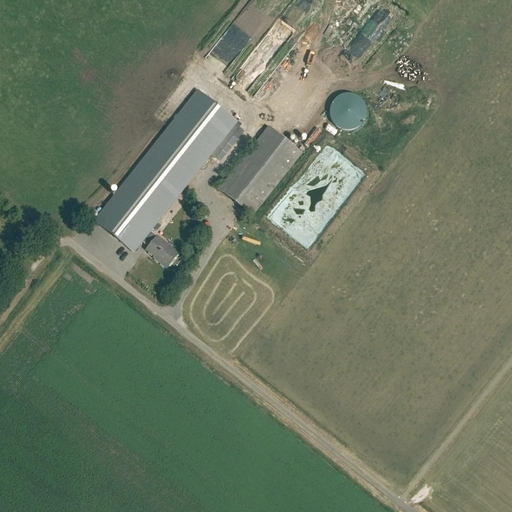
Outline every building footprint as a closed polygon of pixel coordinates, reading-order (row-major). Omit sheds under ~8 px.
[(363,16),(366,21),(374,17),(372,12),(363,16)] [(231,103),(262,63),(250,54),(235,73),(237,74),(227,88),(228,89),(222,96),(231,103)] [(272,84),(277,89),(284,83),(280,78),(272,84)] [(215,94),(200,109),(210,118),(224,104),(215,94)] [(358,105),(329,112),(331,121),(339,119),(341,127),(362,122),(358,105)] [(324,123),(321,128),(331,133),(333,129),(324,123)] [(311,124),(295,145),(301,150),(318,129),(311,124)] [(251,217),(301,154),(268,128),(218,191),(251,217)] [(286,136),(291,138),(294,131),(289,129),(286,136)] [(177,255),(148,231),(205,159),(169,130),(124,187),(95,223),(132,252),(140,242),(148,248),(146,251),(154,258),(153,259),(166,269),(177,255)] [(290,140),(294,143),(299,137),(296,134),(290,140)] [(317,146),(262,214),(279,227),(283,222),(278,218),(282,213),(279,210),(283,205),(289,210),(290,208),(305,212),(299,220),(295,219),(292,228),(307,233),(309,224),(316,216),(324,218),(333,208),(335,201),(337,202),(353,182),(355,177),(359,171),(360,169),(329,144),(322,142),(316,150),(317,146)]
